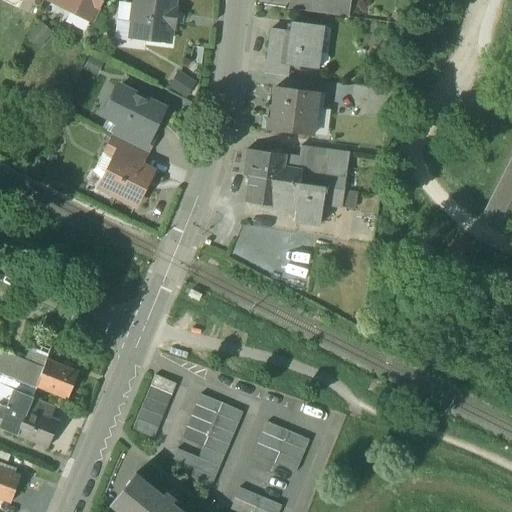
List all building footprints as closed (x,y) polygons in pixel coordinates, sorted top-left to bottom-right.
[(101,0),(61,0),(73,6),(70,11),(91,21),(101,0)] [(173,0),(135,0),(135,4),(131,3),(129,22),(132,22),(130,36),(168,41),(170,27),(172,27),(175,9),(172,9),(173,0)] [(334,3),(308,0),(291,0),(290,9),(332,15),(334,3)] [(308,0),(334,3),(332,15),(346,17),(348,0),(308,0)] [(67,14),(64,21),(85,30),(89,23),(67,14)] [(319,26),(292,22),(290,32),(270,29),(264,74),(284,77),(286,65),(313,68),(319,26)] [(170,86),(187,97),(197,81),(180,71),(170,86)] [(162,109),(118,87),(104,114),(120,122),(149,136),(150,135),(162,109)] [(317,93),(275,88),(271,118),(267,118),(266,130),(311,136),(317,93)] [(393,91),(369,88),(366,114),(390,118),(393,91)] [(149,136),(120,122),(113,137),(146,153),(154,137),(150,135),(149,136)] [(146,153),(113,137),(106,151),(115,156),(116,155),(139,166),(146,153)] [(305,143),(284,140),(282,155),(284,155),(303,158),(304,148),(305,143)] [(301,170),(299,183),(324,187),(343,189),(348,154),(304,148),(303,158),(284,155),(282,168),(301,170)] [(282,155),(252,151),(249,176),(299,183),(301,170),(282,168),(284,155),(282,155)] [(115,156),(100,187),(136,205),(152,173),(139,166),(116,155),(115,156)] [(511,161),(485,216),(483,215),(481,217),(511,232),(511,161)] [(299,183),(249,176),(245,202),(277,206),(279,195),(297,197),(299,183)] [(299,183),(297,197),(279,195),(277,206),(295,209),(294,221),(318,224),(324,187),(299,183)] [(357,208),(357,192),(343,192),(343,208),(357,208)] [(25,363),(1,353),(0,355),(0,372),(18,380),(22,367),(25,363)] [(78,374),(46,361),(41,375),(35,387),(67,401),(78,374)] [(41,375),(22,367),(18,380),(35,387),(41,375)] [(0,372),(0,385),(31,398),(35,387),(18,380),(0,372)] [(176,384),(155,375),(132,430),(153,439),(176,384)] [(13,391),(0,385),(0,405),(6,408),(13,391)] [(0,405),(0,419),(2,421),(0,425),(0,429),(48,448),(58,422),(44,417),(28,410),(33,399),(31,398),(13,391),(6,408),(0,405)] [(243,412),(200,394),(182,438),(203,447),(198,458),(177,449),(172,460),(194,469),(189,480),(210,489),(243,412)] [(49,406),(33,399),(28,410),(44,417),(49,406)] [(309,440),(267,422),(253,455),(295,473),(309,440)] [(5,466),(0,464),(0,498),(10,502),(20,477),(3,470),(5,466)] [(134,474),(108,506),(115,511),(181,511),(171,504),(174,501),(165,493),(162,497),(144,482),(134,474)] [(278,511),(282,506),(239,488),(230,510),(235,511),(278,511)]
